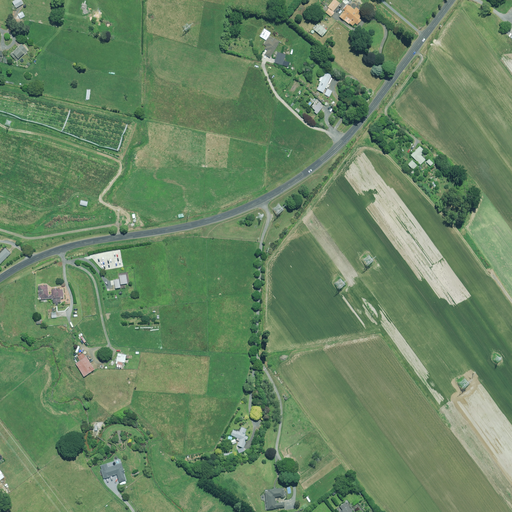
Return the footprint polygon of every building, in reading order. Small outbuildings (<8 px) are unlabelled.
[(24,4),(21,0),(16,0),(13,2),(16,8),(24,4)] [(328,8),(333,12),(338,6),(340,3),(335,0),(333,0),(328,7),(328,8)] [(354,10),(349,6),(340,17),(348,24),(349,23),(353,26),(363,13),(356,8),(354,10)] [(327,31),(319,24),(315,30),(322,36),(327,31)] [(280,42),(274,39),(272,42),(268,39),(264,45),(267,47),(265,49),(268,50),(265,54),(270,58),(278,46),(277,46),(280,42)] [(28,51),(22,44),(10,54),(14,58),(16,57),(18,59),(28,51)] [(325,88),(327,89),(328,87),(329,88),(330,85),(328,84),(332,76),(326,73),(323,79),(321,78),(319,81),(321,82),(317,90),(323,93),(325,88)] [(323,108),(320,105),(321,104),(319,102),(318,103),(313,109),(315,111),(314,112),(317,114),(323,108)] [(425,152),(420,147),(411,155),(421,165),(426,160),(421,156),(425,152)] [(417,166),(412,161),(408,165),(413,170),(417,166)] [(0,264),(11,254),(6,248),(0,253),(0,264)] [(48,299),(47,285),(38,286),(39,300),(48,299)] [(63,289),(52,289),(53,303),(55,303),(55,305),(58,305),(58,303),(61,302),(61,299),(64,298),(63,289)] [(94,370),(83,353),(77,357),(80,361),(75,364),(84,377),(94,370)] [(124,363),(126,355),(118,354),(116,364),(118,364),(117,367),(122,368),(123,363),(124,363)] [(241,427),(240,432),(237,431),(237,432),(233,430),(231,436),(240,439),(238,446),(244,448),(247,439),(248,439),(249,438),(248,438),(248,437),(245,436),(246,434),(245,434),(247,430),(241,427)] [(124,472),(121,464),(108,468),(107,465),(100,467),(104,479),(110,477),(117,475),(120,483),(125,481),(123,472),(124,472)] [(285,496),(283,487),(276,489),(276,487),(274,488),(274,489),(269,490),(270,492),(265,492),(267,510),(284,507),(284,502),(277,503),(277,501),(275,501),(275,498),(285,496)] [(352,511),(349,507),(351,506),(347,501),(340,507),(342,510),(339,511),(352,511)]
